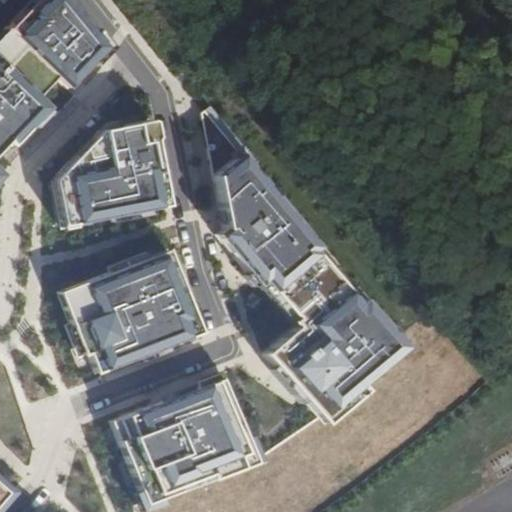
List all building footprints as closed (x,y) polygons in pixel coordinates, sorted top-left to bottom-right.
[(43,0),(0,43),(0,52),(48,96),(59,84),(72,96),(114,49),(74,0),(43,0)] [(48,96),(0,52),(0,180),(6,174),(0,168),(0,151),(7,144),(16,153),(59,106),(48,96)] [(160,121),(155,118),(101,128),(56,181),(66,229),(170,207),(155,137),(163,135),(160,121)] [(271,292),(318,252),(323,248),(243,154),(217,176),(226,230),(222,234),(271,292)] [(97,375),(204,334),(172,249),(59,292),(84,357),(89,355),(97,375)] [(295,325),(263,354),(319,416),(327,425),(365,391),(360,385),(403,346),(318,252),(271,292),(295,325)] [(221,377),(109,422),(137,493),(142,507),(255,462),(253,458),(221,377)] [(0,506),(11,495),(0,485),(0,506)]
